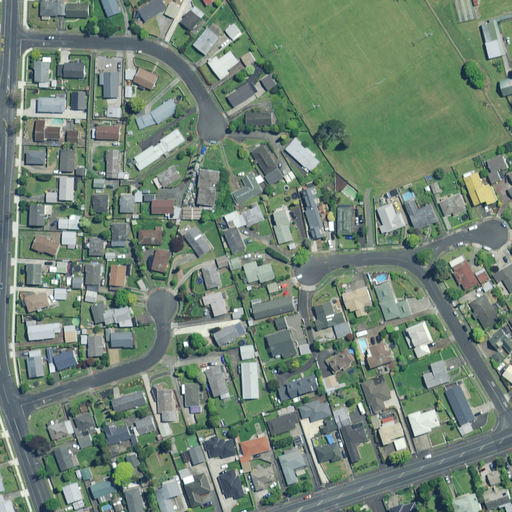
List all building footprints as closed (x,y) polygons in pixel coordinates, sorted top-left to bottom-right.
[(121,13),(116,0),(101,0),(108,17),(121,13)] [(168,8),(162,0),(156,0),(139,12),(146,22),(168,8)] [(477,18),(472,0),(457,0),(455,1),(461,23),(477,18)] [(62,16),(62,4),(62,3),(41,2),(40,20),(50,20),(50,15),(62,16)] [(180,7),(172,3),(166,14),(175,18),(180,7)] [(62,4),(62,16),(67,16),(67,17),(89,18),(90,4),(62,4)] [(202,19),(191,10),(181,22),(192,31),(202,19)] [(224,33),(212,23),(194,45),(206,55),(224,33)] [(241,32),(234,24),(226,30),(233,39),(241,32)] [(495,26),(483,29),(490,59),(502,56),(495,26)] [(239,62),(231,51),(220,60),(217,56),(208,63),(221,80),(230,74),(228,71),(239,62)] [(256,61),(250,52),(242,58),(247,66),(256,61)] [(51,58),(44,58),(44,62),(36,62),(35,82),(40,82),(40,87),(49,88),(50,62),(51,62),(51,58)] [(66,63),(65,65),(58,65),(58,76),(84,78),(85,64),(66,63)] [(136,75),(136,70),(126,69),(125,79),(134,80),(133,81),(141,84),(140,87),(145,89),(146,87),(153,90),(159,77),(139,67),(136,75)] [(118,98),(118,73),(104,73),(104,98),(118,98)] [(277,85),(270,75),(261,81),(268,91),(277,85)] [(511,78),(497,82),(501,99),(511,96),(511,78)] [(256,95),(250,84),(228,97),(234,108),(256,95)] [(65,113),(66,99),(39,98),(38,112),(65,113)] [(180,111),(172,99),(136,121),(142,131),(157,121),(159,124),(180,111)] [(86,117),(86,108),(70,107),(70,116),(86,117)] [(122,109),(108,108),(108,117),(122,118),(122,109)] [(273,125),(273,112),(247,114),(248,126),(273,125)] [(46,121),(37,120),(36,141),(46,141),(46,139),(61,140),(61,128),(46,127),(46,121)] [(120,140),(120,127),(98,127),(98,129),(93,129),(93,139),(120,140)] [(186,141),(178,129),(161,141),(162,143),(154,148),(153,146),(135,158),(138,163),(137,164),(141,171),(186,141)] [(79,132),(68,131),(68,144),(78,144),(79,132)] [(316,157),(296,139),(286,149),(311,172),(320,162),(315,158),(316,157)] [(283,178),(263,146),(253,152),(267,175),(265,176),(271,185),(283,178)] [(135,152),(132,148),(126,153),(129,157),(135,152)] [(75,151),(61,150),(61,171),(74,172),(75,151)] [(120,151),(108,151),(107,178),(120,178),(120,151)] [(507,169),(502,155),(487,161),(491,173),(488,174),(492,184),(501,181),(498,172),(507,169)] [(175,167),(153,180),(159,189),(164,186),(165,188),(181,178),(175,167)] [(220,173),(201,170),(197,204),(216,206),(220,173)] [(259,171),(253,173),(243,178),(247,187),(233,194),(238,205),(262,192),(258,184),(264,181),(259,171)] [(485,187),(479,173),(464,179),(475,206),(487,202),(488,205),(498,201),(491,184),(485,187)] [(60,200),(73,200),(74,191),(78,191),(79,177),(60,177),(60,200)] [(105,180),(94,179),(94,187),(104,188),(105,180)] [(437,180),(430,183),(434,194),(441,192),(437,180)] [(306,210),(317,206),(321,205),(316,189),(301,193),(306,210)] [(121,195),(120,211),(135,212),(136,202),(142,202),(143,191),(132,190),(131,196),(121,195)] [(57,193),(47,193),(47,202),(57,203),(57,193)] [(166,214),(166,216),(170,216),(170,219),(177,219),(177,225),(181,225),(181,208),(174,208),(175,201),(155,200),(155,195),(145,195),(145,201),(153,201),(153,214),(166,214)] [(390,204),(378,209),(384,226),(381,227),(383,234),(386,232),(387,234),(405,226),(401,215),(405,213),(403,206),(394,209),(392,202),(400,199),(399,195),(388,199),(390,204)] [(467,211),(461,195),(440,203),(446,216),(453,213),(454,216),(467,211)] [(108,196),(95,196),(94,213),(108,213),(108,196)] [(419,210),(414,198),(405,202),(415,231),(439,222),(433,205),(419,210)] [(53,206),(30,205),(30,225),(45,226),(45,215),(52,215),(53,206)] [(292,223),(287,206),(273,210),(278,226),(275,227),(280,244),(293,240),(289,224),(292,223)] [(317,206),(306,210),(312,230),(310,231),(314,246),(324,243),(319,229),(323,227),(317,206)] [(202,208),(184,207),(184,219),(202,220),(202,208)] [(265,220),(260,207),(238,215),(237,211),(225,216),(230,229),(225,232),(234,254),(246,249),(237,229),(247,225),(248,227),(265,220)] [(353,235),(354,207),(339,207),(339,235),(353,235)] [(80,216),(70,216),(70,218),(59,218),(59,228),(80,230),(80,216)] [(126,247),(127,225),(114,225),(113,246),(126,247)] [(211,249),(196,227),(184,235),(200,258),(211,249)] [(163,245),(164,231),(139,231),(139,244),(163,245)] [(75,233),(63,232),(62,244),(75,245),(75,233)] [(60,244),(37,235),(32,248),(44,253),(44,251),(56,256),(60,244)] [(104,238),(91,237),(91,244),(85,244),(85,249),(90,249),(90,255),(104,256),(104,238)] [(170,252),(156,249),(155,257),(152,257),(151,260),(153,260),(151,269),(166,273),(170,252)] [(475,277),(465,256),(450,263),(460,285),(462,284),(465,291),(490,279),(487,271),(475,277)] [(242,268),(239,257),(229,260),(232,271),(242,268)] [(67,263),(53,262),(53,267),(57,268),(57,272),(66,273),(67,263)] [(222,286),(216,262),(202,266),(208,289),(222,286)] [(258,268),(257,262),(244,266),(245,270),(241,272),(245,285),(260,280),(261,283),(275,279),(271,264),(258,268)] [(43,265),(28,264),(27,284),(42,285),(43,265)] [(102,265),(83,264),(83,271),(88,271),(87,284),(101,285),(102,265)] [(511,264),(493,276),(498,284),(503,281),(511,294),(511,292),(511,264)] [(126,266),(111,265),(110,290),(122,291),(123,286),(125,286),(126,266)] [(83,279),(74,278),(73,288),(82,289),(83,279)] [(397,304),(390,282),(375,287),(385,321),(400,316),(401,318),(412,315),(407,300),(397,304)] [(493,288),(490,282),(483,285),(486,292),(493,288)] [(279,291),(277,283),(268,286),(270,294),(279,291)] [(372,305),(367,287),(343,295),(348,309),(350,309),(351,312),(356,311),(358,318),(368,315),(365,307),(372,305)] [(67,289),(55,289),(55,299),(66,300),(67,289)] [(39,312),(43,311),(42,308),(50,305),(45,291),(25,298),(30,313),(38,310),(39,312)] [(97,293),(87,291),(85,301),(95,303),(97,293)] [(228,313),(222,292),(203,298),(205,306),(212,304),(216,317),(228,313)] [(500,321),(486,295),(472,303),(486,329),(500,321)] [(294,310),(291,297),(252,306),(256,320),(294,310)] [(335,315),(331,303),(316,307),(320,320),(316,321),(319,330),(334,325),(338,339),(352,334),(348,322),(346,323),(343,313),(335,315)] [(121,327),(133,327),(131,318),(129,307),(107,311),(105,304),(92,307),(96,324),(106,322),(106,325),(120,322),(121,327)] [(244,318),(243,308),(232,310),(234,319),(244,318)] [(287,327),(285,318),(275,321),(278,330),(287,327)] [(246,333),(240,322),(222,331),(220,326),(212,330),(220,346),(246,333)] [(434,342),(425,322),(406,330),(409,336),(406,337),(411,348),(413,347),(418,359),(431,353),(427,345),(434,342)] [(61,332),(60,323),(28,327),(30,341),(56,338),(55,333),(61,332)] [(76,332),(75,326),(65,327),(66,338),(60,339),(61,343),(77,342),(76,335),(80,334),(79,331),(76,332)] [(111,333),(111,329),(106,329),(107,341),(112,341),(113,348),(132,347),(132,333),(111,333)] [(297,355),(290,330),(268,337),(273,357),(283,354),(285,358),(297,355)] [(511,350),(511,342),(502,330),(489,340),(497,350),(504,345),(510,352),(511,350)] [(102,336),(88,337),(89,357),(104,356),(103,347),(107,347),(107,344),(103,344),(102,336)] [(388,351),(385,343),(371,348),(374,357),(368,359),(371,369),(395,361),(391,350),(388,351)] [(311,354),(308,344),(299,346),(302,356),(311,354)] [(255,358),(253,345),(240,347),(242,360),(255,358)] [(56,372),(52,349),(47,350),(51,373),(56,372)] [(356,363),(347,349),(327,361),(335,373),(347,366),(348,368),(356,363)] [(45,376),(41,350),(30,352),(31,358),(27,358),(30,378),(45,376)] [(78,364),(73,350),(54,357),(59,371),(78,364)] [(504,358),(498,351),(491,357),(498,364),(504,358)] [(451,381),(443,361),(431,365),(434,372),(424,376),(428,389),(451,381)] [(259,398),(257,363),(242,363),(243,399),(259,398)] [(503,377),(511,382),(511,365),(511,366),(511,365),(503,377)] [(230,397),(222,367),(203,372),(206,382),(210,381),(215,397),(221,396),(222,399),(230,397)] [(320,389),(315,375),(287,384),(288,387),(278,390),(282,402),(320,389)] [(337,385),(335,376),(323,379),(327,392),(346,387),(345,383),(337,385)] [(375,387),(373,381),(361,385),(369,406),(372,405),(375,412),(386,409),(383,402),(391,399),(386,383),(375,387)] [(475,420),(459,382),(444,388),(457,418),(455,418),(462,436),(474,431),(470,422),(475,420)] [(200,407),(199,384),(182,385),(183,394),(186,394),(187,407),(192,407),(192,413),(202,413),(201,407),(200,407)] [(146,404),(142,391),(112,401),(116,413),(146,404)] [(174,412),(173,391),(158,391),(159,413),(163,413),(164,421),(176,421),(176,412),(174,412)] [(96,425),(88,404),(80,407),(84,416),(76,419),(81,431),(90,428),(91,430),(95,429),(94,426),(96,425)] [(336,419),(339,429),(342,428),(353,463),(361,460),(356,444),(368,441),(362,422),(368,420),(365,410),(349,415),(346,408),(334,412),(336,419)] [(441,426),(435,410),(422,415),(421,412),(409,416),(413,426),(409,427),(413,438),(432,431),(432,429),(441,426)] [(299,422),(296,412),(268,422),(273,436),(297,428),(295,423),(299,422)] [(381,427),(377,415),(370,417),(375,430),(381,427)] [(156,430),(151,416),(135,421),(138,427),(134,428),(137,437),(156,430)] [(382,420),(385,428),(380,430),(385,445),(393,442),(392,440),(405,435),(400,423),(395,425),(393,417),(382,420)] [(74,433),(70,421),(49,428),(53,441),(74,433)] [(116,424),(105,427),(109,440),(106,440),(108,446),(130,439),(126,426),(117,429),(116,424)] [(93,445),(90,435),(78,439),(81,449),(93,445)] [(219,441),(218,436),(212,438),(212,440),(205,442),(208,451),(209,450),(212,458),(222,455),(223,458),(237,454),(233,440),(225,442),(225,440),(219,441)] [(271,450),(267,436),(242,443),(245,457),(271,450)] [(303,444),(301,436),(294,437),(296,446),(303,444)] [(407,448),(404,438),(394,441),(397,451),(407,448)] [(343,459),(339,443),(322,448),(322,445),(316,447),(320,463),(332,459),(333,462),(343,459)] [(206,461),(201,446),(190,450),(195,465),(206,461)] [(74,457),(71,447),(55,452),(62,471),(79,466),(76,456),(74,457)] [(306,465),(301,450),(279,457),(289,486),(299,482),(294,469),(306,465)] [(140,465),(135,452),(126,455),(131,468),(140,465)] [(247,457),(241,459),(245,473),(252,471),(247,457)] [(275,473),(272,466),(250,474),(257,491),(266,488),(264,484),(275,480),(272,474),(275,473)] [(92,478),(89,468),(80,471),(82,481),(92,478)] [(191,478),(188,469),(179,471),(182,480),(183,479),(193,508),(203,504),(200,496),(211,492),(205,473),(191,478)] [(245,496),(235,470),(227,473),(228,474),(219,477),(228,498),(235,496),(237,499),(245,496)] [(501,482),(497,471),(488,475),(492,486),(501,482)] [(117,492),(112,476),(104,478),(105,482),(91,486),(95,499),(101,498),(102,503),(107,502),(108,505),(113,504),(110,494),(117,492)] [(181,495),(176,479),(163,483),(163,486),(155,489),(162,511),(175,511),(171,498),(181,495)] [(77,482),(61,488),(67,504),(83,499),(77,482)] [(511,511),(511,500),(508,488),(484,495),(489,510),(506,505),(507,511),(511,511)] [(145,508),(141,493),(127,497),(130,511),(144,511),(143,508),(145,508)] [(481,511),(476,494),(453,502),(456,511),(481,511)] [(5,503),(2,495),(0,495),(0,509),(1,511),(0,511),(14,511),(10,501),(5,503)] [(418,511),(415,502),(405,506),(405,504),(390,509),(391,511),(418,511)]
